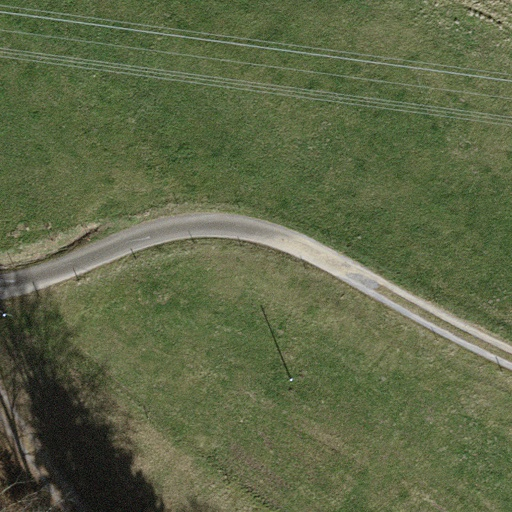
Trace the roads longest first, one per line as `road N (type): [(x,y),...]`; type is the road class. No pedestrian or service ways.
road 1 (track): [(511,359),(268,242),(216,228),(162,233),(0,279)]
road 2 (track): [(0,401),(72,511)]
